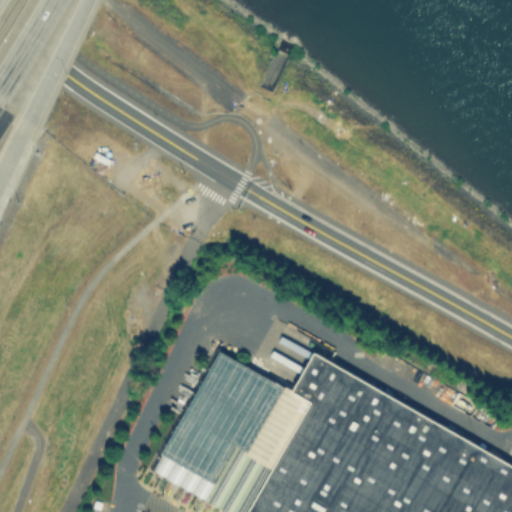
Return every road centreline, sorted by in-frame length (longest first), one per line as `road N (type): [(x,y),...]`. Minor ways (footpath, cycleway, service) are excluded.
road 1 (residential): [(63,511),(224,175)]
road 2 (secondary): [(275,205),(511,336)]
road 3 (secondary): [(0,31),(224,175)]
road 4 (motorway): [(23,117),(72,0)]
